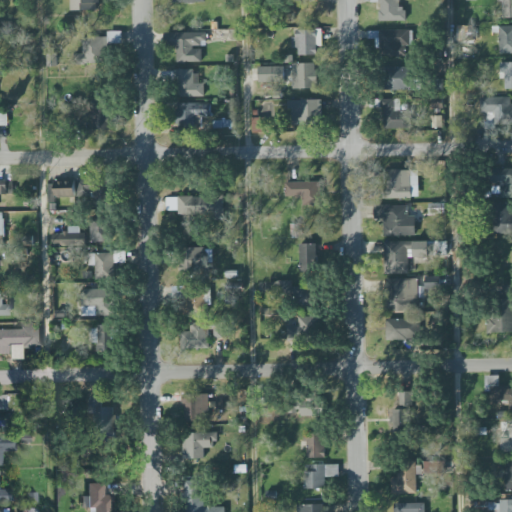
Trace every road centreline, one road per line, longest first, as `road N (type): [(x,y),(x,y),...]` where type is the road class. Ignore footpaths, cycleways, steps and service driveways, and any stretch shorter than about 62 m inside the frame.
road 1 (residential): [(0,157),(511,145)]
road 2 (residential): [(154,511),(143,0)]
road 3 (residential): [(360,511),(350,0)]
road 4 (residential): [(0,377),(511,367)]
